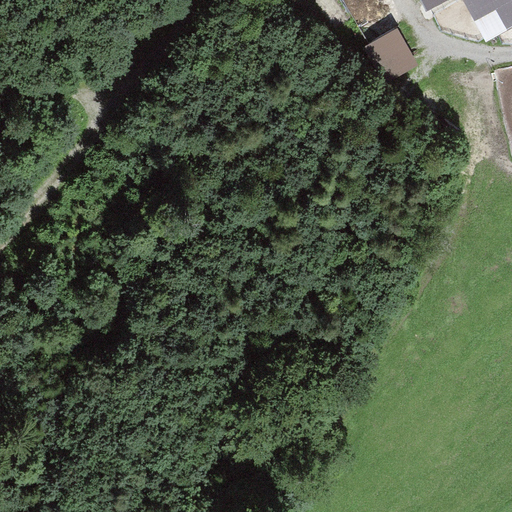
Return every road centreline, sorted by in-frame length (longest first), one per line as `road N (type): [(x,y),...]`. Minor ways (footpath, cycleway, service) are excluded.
road 1 (track): [(202,0),(149,70),(0,98)]
road 2 (track): [(511,57),(449,39),(399,0)]
